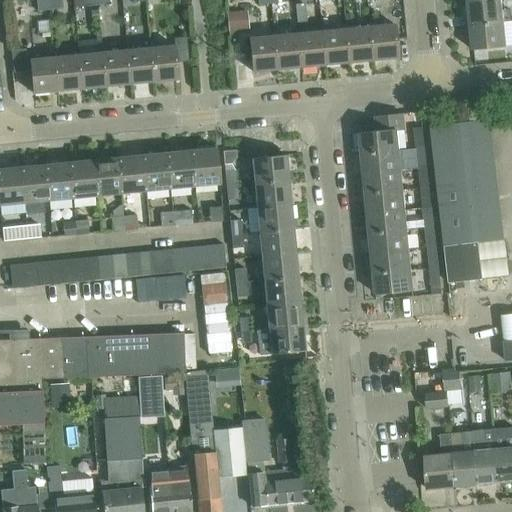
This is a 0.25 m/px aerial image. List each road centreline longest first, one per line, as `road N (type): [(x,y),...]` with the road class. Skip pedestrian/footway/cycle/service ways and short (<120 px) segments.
road 1 (residential): [(355,511),(325,99)]
road 2 (residential): [(0,133),(325,99)]
